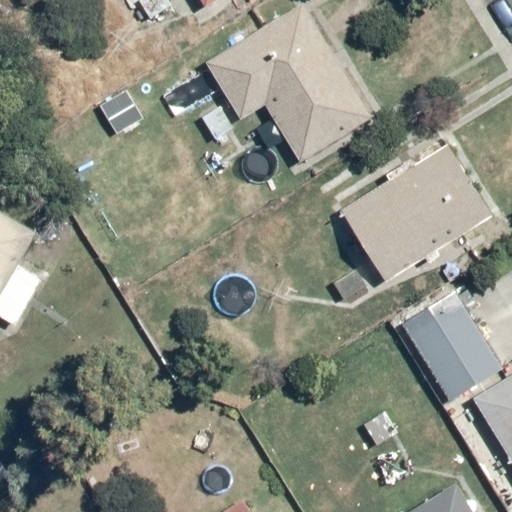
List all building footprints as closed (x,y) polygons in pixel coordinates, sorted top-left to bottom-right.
[(204,61),(240,118),(265,103),(299,160),(372,116),(302,1),(204,61)] [(341,208),(385,280),(493,214),(449,142),(341,208)] [(0,291),(37,229),(0,208),(0,291)] [(507,366),(455,283),(402,317),(454,400),(507,366)] [(511,375),(475,398),(511,457),(511,375)] [(472,511),(454,482),(405,511),(472,511)]
